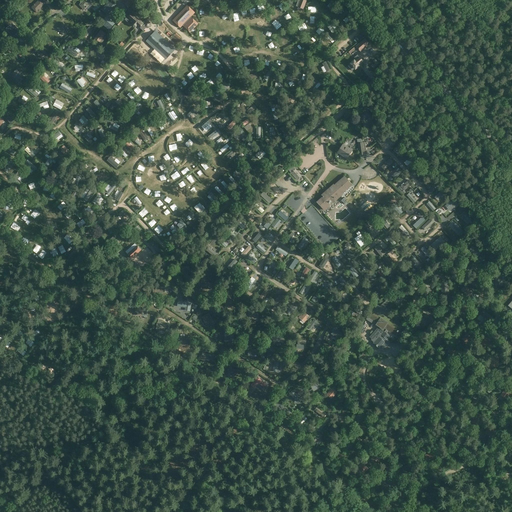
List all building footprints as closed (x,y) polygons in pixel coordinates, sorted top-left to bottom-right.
[(44,5),(39,0),(38,0),(36,2),(31,7),(36,13),(38,11),(39,10),(42,7),(44,5)] [(84,10),(87,8),(88,9),(92,5),(89,1),(87,2),(85,0),(79,5),(84,10)] [(110,0),(102,10),(102,11),(107,15),(108,15),(118,4),(112,0),(110,0)] [(298,0),(296,6),(298,7),(299,7),(303,9),(304,9),(307,1),(303,0),(298,0)] [(180,27),(182,25),(190,32),(198,24),(191,16),(195,13),(187,5),(173,20),(180,27)] [(128,16),(125,19),(129,23),(130,24),(132,24),(132,26),(133,27),(136,27),(137,25),(140,28),(143,31),(144,31),(146,28),(149,28),(151,26),(151,23),(149,21),(146,21),(144,23),(145,24),(144,25),(143,25),(143,24),(134,16),(131,13),(131,12),(129,10),(126,15),(128,16)] [(62,23),(57,28),(63,35),(69,31),(62,23)] [(338,30),(333,23),(327,27),(332,34),(338,30)] [(11,24),(6,29),(8,31),(13,37),(19,31),(15,25),(13,27),(11,24)] [(83,34),(86,37),(93,29),(90,26),(90,27),(83,34)] [(101,30),(95,38),(100,42),(104,37),(105,38),(107,35),(106,34),(101,30)] [(153,31),(145,39),(164,58),(175,46),(162,35),(160,37),(153,31)] [(288,44),(285,40),(288,38),(287,35),(286,36),(284,33),(280,34),(282,37),(279,38),(279,39),(283,47),(288,44)] [(365,39),(356,46),(360,52),(370,44),(365,39)] [(40,46),(35,51),(42,59),(47,54),(40,46)] [(79,53),(73,49),(74,48),(71,46),(71,47),(69,47),(66,51),(76,57),(79,53)] [(95,52),(103,58),(105,55),(97,49),(95,52)] [(352,65),(349,67),(352,70),(354,68),(355,68),(356,70),(360,66),(359,64),(362,62),(363,60),(358,55),(355,58),(357,60),(356,61),(355,59),(350,63),(352,65)] [(62,67),(58,63),(59,62),(57,60),(56,60),(55,60),(52,63),(59,70),(62,67)] [(323,66),(321,63),(315,68),(322,75),(324,73),(320,68),(323,66)] [(22,80),(20,77),(22,75),(17,69),(13,73),(15,75),(13,77),(19,83),(22,80)] [(269,70),(265,76),(265,75),(263,77),(264,78),(264,79),(267,81),(272,72),(269,70)] [(50,81),(43,74),(39,78),(47,85),(50,81)] [(85,86),(84,84),(86,82),(82,78),(80,80),(79,79),(77,81),(82,88),(85,86)] [(121,87),(124,84),(120,79),(116,82),(121,87)] [(310,87),(313,89),(319,82),(316,79),(310,87)] [(170,91),(167,93),(173,102),(176,100),(170,91)] [(109,99),(102,93),(100,95),(107,102),(109,99)] [(131,96),(128,98),(133,105),(136,103),(131,96)] [(28,103),(20,97),(18,101),(26,106),(28,103)] [(158,103),(159,101),(161,99),(157,97),(151,106),(154,108),(158,103)] [(317,108),(311,99),(308,101),(314,110),(317,108)] [(104,109),(96,100),(93,103),(102,111),(104,109)] [(136,114),(142,105),(138,102),(132,111),(136,114)] [(20,111),(12,106),(10,109),(18,114),(20,111)] [(195,111),(197,110),(198,108),(195,106),(190,113),(192,115),(195,111)] [(303,106),(298,110),(302,116),(308,112),(303,106)] [(96,115),(89,107),(86,110),(91,115),(90,116),(92,118),(93,117),(94,118),(96,115)] [(228,121),(231,118),(223,110),(220,114),(228,121)] [(367,117),(368,118),(371,122),(375,119),(367,110),(359,117),(362,121),(367,117)] [(48,122),(51,125),(57,116),(54,113),(48,122)] [(5,114),(3,116),(10,123),(12,121),(10,119),(5,114)] [(83,115),(80,118),(85,122),(84,123),(85,125),(86,124),(87,125),(90,122),(83,115)] [(242,123),(244,126),(252,120),(249,117),(242,123)] [(40,119),(30,125),(32,128),(41,122),(40,119)] [(227,127),(229,130),(236,123),(234,121),(234,120),(227,127)] [(110,125),(109,128),(117,132),(119,129),(118,129),(113,126),(114,124),(112,122),(110,125)] [(380,124),(373,131),(375,134),(383,127),(380,124)] [(210,129),(208,131),(206,133),(208,135),(216,128),(213,126),(210,129)] [(291,135),(284,126),(281,129),(287,138),(291,135)] [(138,131),(145,141),(148,138),(141,129),(138,131)] [(243,132),(241,129),(233,136),(236,139),(243,132)] [(88,134),(87,135),(86,134),(83,136),(90,144),(93,141),(89,137),(90,136),(88,134)] [(384,144),(392,137),(390,134),(382,142),(384,144)] [(136,137),(133,140),(140,146),(143,144),(136,137)] [(27,150),(37,142),(35,139),(25,147),(27,150)] [(128,142),(125,145),(132,150),(135,147),(128,142)] [(257,147),(249,142),(248,144),(251,147),(251,148),(253,149),(255,150),(257,147)] [(366,142),(358,143),(360,155),(367,154),(366,142)] [(226,149),(228,148),(229,147),(227,144),(220,150),(222,153),(226,149)] [(399,150),(400,149),(402,147),(400,144),(391,151),(394,154),(399,150)] [(343,145),(338,152),(347,159),(352,150),(343,145)] [(63,149),(61,151),(65,155),(69,151),(64,146),(61,148),(63,149)] [(255,155),(258,158),(264,152),(261,149),(255,155)] [(204,157),(199,150),(196,152),(201,159),(204,157)] [(240,160),(242,158),(243,157),(241,154),(234,161),(236,163),(240,160)] [(51,156),(45,164),(48,166),(50,163),(51,164),(52,162),(51,161),(54,158),(51,156)] [(119,165),(110,157),(107,161),(116,168),(119,165)] [(197,165),(191,157),(189,159),(192,163),(191,164),(193,166),(194,166),(195,167),(197,165)] [(411,157),(404,164),(406,166),(414,160),(411,157)] [(385,170),(394,162),(390,159),(381,167),(385,170)] [(211,172),(204,164),(201,167),(208,175),(211,172)] [(292,166),(288,170),(291,173),(292,173),(298,180),(302,176),(296,169),(292,166)] [(420,166),(411,173),(414,177),(423,169),(420,166)] [(400,168),(391,176),(394,179),(403,172),(401,169),(400,168)] [(241,181),(244,177),(237,170),(233,173),(241,181)] [(105,172),(96,175),(98,181),(107,178),(105,172)] [(202,182),(200,179),(202,177),(199,173),(194,176),(200,184),(202,182)] [(323,196),(317,202),(325,211),(343,195),(343,194),(353,185),(345,176),(335,185),(334,184),(321,195),(323,196)] [(409,180),(401,186),(404,190),(412,183),(409,180)] [(175,189),(177,191),(184,184),(182,182),(175,189)] [(436,184),(428,191),(431,194),(439,186),(436,184)] [(195,187),(190,192),(194,196),(199,191),(195,187)] [(90,190),(88,189),(83,196),(85,197),(87,199),(93,192),(90,190)] [(116,198),(115,200),(119,202),(123,193),(119,191),(116,198)] [(441,191),(435,198),(437,200),(444,194),(441,191)] [(98,195),(92,202),(98,207),(101,204),(98,201),(101,197),(98,195)] [(453,199),(445,206),(450,211),(458,204),(453,199)] [(433,210),(435,208),(429,201),(427,203),(433,210)] [(398,207),(394,210),(400,217),(403,214),(398,207)] [(189,213),(187,214),(194,222),(198,219),(196,217),(191,211),(189,212),(189,213)] [(413,226),(416,229),(425,220),(422,217),(413,226)] [(384,218),(381,220),(388,229),(391,227),(384,218)] [(181,219),(178,221),(184,228),(187,226),(181,219)] [(425,231),(434,222),(431,219),(422,227),(425,231)] [(399,227),(407,236),(409,234),(402,225),(399,227)] [(374,237),(376,235),(370,227),(367,229),(374,237)] [(293,232),(286,240),(289,242),(295,234),(293,232)] [(396,244),(390,235),(386,238),(393,246),(396,244)] [(108,242),(112,246),(118,241),(113,236),(108,242)] [(358,237),(355,239),(361,247),(364,245),(358,237)] [(436,237),(433,240),(439,247),(442,245),(436,237)] [(304,238),(297,247),(300,250),(307,240),(304,238)] [(408,239),(405,241),(411,247),(414,245),(408,239)] [(374,248),(381,257),(385,254),(378,245),(374,248)] [(137,246),(128,254),(132,258),(141,250),(137,246)] [(424,246),(421,249),(427,257),(430,254),(424,246)] [(472,246),(469,250),(479,257),(481,252),(472,246)] [(489,257),(492,260),(498,253),(490,246),(487,249),(492,254),(489,257)] [(279,247),(277,250),(286,256),(288,253),(279,247)] [(398,247),(395,249),(401,257),(404,255),(398,247)] [(314,250),(309,258),(312,260),(317,252),(314,250)] [(249,266),(254,261),(250,256),(245,261),(249,266)] [(342,264),(338,259),(339,259),(337,257),(336,257),(335,256),(332,259),(338,268),(342,264)] [(444,256),(435,259),(437,266),(446,263),(444,256)] [(323,269),(327,261),(329,260),(325,257),(319,266),(323,269)] [(371,265),(364,257),(361,259),(368,268),(371,265)] [(389,268),(393,265),(386,257),(382,260),(389,268)] [(414,266),(419,271),(421,269),(419,268),(419,267),(422,265),(414,257),(411,260),(416,265),(414,266)] [(6,266),(0,259),(0,271),(1,271),(4,276),(10,271),(6,266)] [(297,259),(291,267),(294,269),(300,261),(297,259)] [(272,262),(267,272),(270,273),(275,264),(272,262)] [(478,273),(473,263),(469,266),(474,275),(478,273)] [(180,266),(180,275),(186,275),(186,274),(189,274),(190,266),(180,266)] [(404,266),(401,269),(406,273),(402,277),(404,279),(408,276),(409,276),(411,274),(404,266)] [(305,278),(310,269),(306,267),(301,276),(305,278)] [(349,270),(355,278),(359,276),(352,267),(349,270)] [(392,274),(389,276),(391,279),(390,280),(392,282),(393,281),(396,285),(399,282),(392,274)] [(289,286),(296,278),(292,275),(286,284),(287,284),(289,286)] [(342,277),(339,280),(346,286),(348,284),(342,277)] [(202,285),(202,289),(212,289),(212,283),(204,283),(204,279),(202,279),(202,282),(202,285)] [(246,281),(245,285),(249,286),(249,287),(246,287),(246,289),(249,289),(249,287),(257,288),(258,283),(246,281)] [(304,295),(310,286),(307,284),(301,293),(304,295)] [(349,287),(356,295),(360,292),(353,284),(349,287)] [(380,284),(376,287),(382,296),(386,293),(383,289),(380,284)] [(465,285),(462,290),(470,297),(474,293),(465,285)] [(261,295),(265,298),(270,290),(266,287),(261,295)] [(432,293),(430,295),(434,301),(442,295),(440,291),(434,296),(432,293)] [(402,298),(397,292),(389,298),(395,304),(400,301),(399,300),(402,298)] [(318,300),(320,297),(319,296),(316,293),(314,296),(313,296),(310,300),(313,303),(317,299),(318,300)] [(373,301),(367,293),(365,295),(370,303),(373,301)] [(344,304),(346,302),(340,294),(338,297),(344,304)] [(281,296),(279,295),(273,304),(278,307),(284,299),(281,296)] [(225,299),(225,303),(226,307),(233,306),(232,305),(235,305),(234,299),(228,300),(228,298),(225,299)] [(382,316),(386,310),(384,310),(390,301),(389,299),(380,306),(376,304),(373,310),(369,315),(378,321),(378,322),(377,324),(380,326),(378,327),(380,329),(371,340),(382,349),(389,341),(386,339),(389,336),(386,334),(388,330),(395,335),(401,327),(400,327),(393,323),(390,320),(390,321),(382,316)] [(334,300),(324,307),(328,311),(337,304),(334,300)] [(177,306),(185,308),(185,310),(190,311),(192,303),(178,301),(177,306)] [(297,306),(289,302),(284,311),(291,315),(297,306)] [(362,312),(357,305),(354,307),(359,314),(362,312)] [(144,310),(138,310),(137,310),(136,316),(143,317),(143,316),(146,316),(147,309),(144,308),(144,310)] [(253,310),(248,310),(248,316),(250,316),(250,320),(259,320),(258,313),(253,314),(253,310)] [(485,318),(481,323),(484,326),(492,317),(484,310),(481,314),(485,318)] [(301,314),(299,318),(305,323),(307,320),(307,319),(309,316),(306,313),(303,316),(301,314)] [(434,317),(426,314),(424,313),(423,318),(428,320),(426,326),(431,327),(434,317)] [(210,325),(210,319),(205,319),(204,316),(201,316),(202,326),(208,326),(208,325),(210,325)] [(167,325),(161,323),(162,320),(158,319),(158,322),(157,322),(156,329),(166,332),(167,325)] [(314,319),(308,328),(312,330),(315,325),(320,329),(323,326),(317,322),(314,319)] [(346,322),(344,320),(340,323),(342,325),(340,326),(343,329),(344,328),(345,329),(352,323),(348,319),(346,322)] [(461,323),(457,320),(449,332),(454,335),(461,323)] [(336,327),(331,331),(337,338),(342,334),(336,327)] [(464,342),(463,343),(466,344),(467,343),(467,344),(474,334),(468,330),(461,340),(464,342)] [(437,332),(434,336),(438,339),(435,342),(440,347),(446,340),(437,332)] [(229,333),(225,333),(225,341),(231,341),(231,340),(234,340),(234,334),(229,334),(229,333)] [(277,334),(272,334),(272,340),(274,340),(274,344),(281,344),(281,343),(283,343),(283,337),(277,337),(277,334)] [(181,336),(181,345),(190,345),(190,339),(185,338),(185,336),(181,336)] [(354,338),(347,346),(352,350),(359,342),(354,338)] [(495,341),(483,338),(481,346),(493,348),(495,341)] [(297,349),(304,350),(304,345),(306,345),(306,340),(299,340),(299,345),(297,345),(297,349)] [(255,355),(257,355),(257,350),(251,350),(250,346),(248,346),(248,356),(255,356),(255,355)] [(459,349),(450,346),(446,354),(455,358),(459,349)] [(214,355),(205,353),(206,352),(203,351),(201,359),(209,361),(209,360),(213,361),(214,355)] [(499,357),(490,356),(489,367),(498,368),(499,357)] [(413,367),(418,366),(423,369),(427,364),(423,361),(423,358),(412,361),(413,367)] [(275,361),(273,371),(280,373),(282,363),(275,361)] [(235,376),(235,375),(237,375),(237,370),(232,369),(232,367),(229,367),(228,375),(235,376)] [(439,370),(436,377),(447,381),(450,375),(439,370)] [(334,371),(334,376),(336,376),(336,380),(339,380),(339,381),(342,381),(342,371),(334,371)] [(258,377),(251,386),(254,388),(257,385),(258,383),(264,388),(267,384),(258,377)] [(317,379),(309,385),(310,387),(314,385),(317,390),(322,387),(317,379)] [(490,393),(499,383),(495,380),(486,390),(490,393)] [(398,386),(390,386),(391,394),(399,393),(398,386)] [(417,387),(415,393),(418,393),(418,394),(420,396),(423,395),(425,387),(423,386),(420,386),(420,387),(417,387)] [(511,390),(506,386),(504,389),(500,395),(503,397),(502,399),(506,401),(511,391),(511,390)] [(332,387),(326,395),(332,399),(338,392),(332,387)] [(359,392),(358,390),(354,392),(360,404),(366,401),(361,391),(359,392)] [(458,390),(453,395),(461,403),(466,398),(458,390)] [(433,398),(433,401),(434,402),(437,401),(443,394),(442,393),(443,392),(442,391),(441,392),(440,391),(433,398)] [(293,402),(286,407),(290,412),(297,407),(293,402)] [(319,408),(316,412),(323,417),(326,413),(319,408)] [(357,423),(363,421),(365,421),(365,419),(367,419),(367,420),(369,419),(375,416),(371,411),(365,414),(366,416),(365,416),(364,414),(356,415),(357,423)] [(484,416),(476,413),(471,423),(479,426),(484,416)] [(304,415),(295,423),(298,427),(307,419),(304,415)] [(413,417),(404,420),(406,426),(415,423),(413,417)] [(387,437),(390,433),(391,434),(394,429),(387,423),(380,432),(387,437)] [(333,425),(329,430),(331,432),(334,434),(336,435),(340,430),(333,425)] [(484,434),(496,438),(499,431),(487,427),(484,434)] [(317,432),(311,439),(315,443),(319,439),(322,436),(317,432)] [(347,450),(348,451),(349,449),(349,448),(353,444),(351,443),(353,442),(349,439),(345,443),(343,442),(340,445),(342,447),(346,451),(347,450)] [(462,449),(466,449),(466,441),(456,441),(455,450),(462,450),(462,449)] [(399,447),(402,459),(408,458),(405,446),(399,447)] [(382,452),(374,449),(371,460),(380,462),(382,452)] [(434,450),(430,451),(431,453),(423,455),(426,462),(437,457),(434,450)] [(405,473),(407,471),(409,473),(413,470),(411,468),(414,466),(411,461),(402,469),(405,473)] [(361,463),(360,464),(354,472),(361,478),(368,469),(361,463)] [(387,472),(383,482),(388,484),(393,475),(387,472)]
